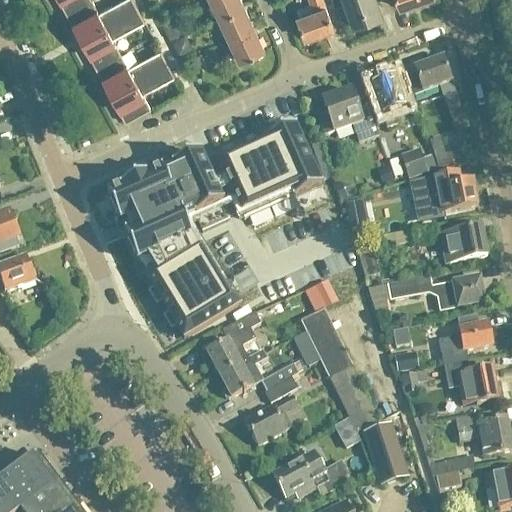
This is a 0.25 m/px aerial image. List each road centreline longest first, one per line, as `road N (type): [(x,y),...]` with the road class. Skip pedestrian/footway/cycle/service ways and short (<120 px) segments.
road 1 (residential): [(61,179),(300,77)]
road 2 (residential): [(511,250),(467,16)]
road 3 (tertiary): [(241,511),(141,348),(121,333)]
road 4 (residential): [(300,77),(467,16)]
road 5 (tertiary): [(121,333),(61,179)]
road 6 (tertiary): [(61,179),(0,26)]
road 7 (tertiary): [(0,403),(90,338),(121,333)]
